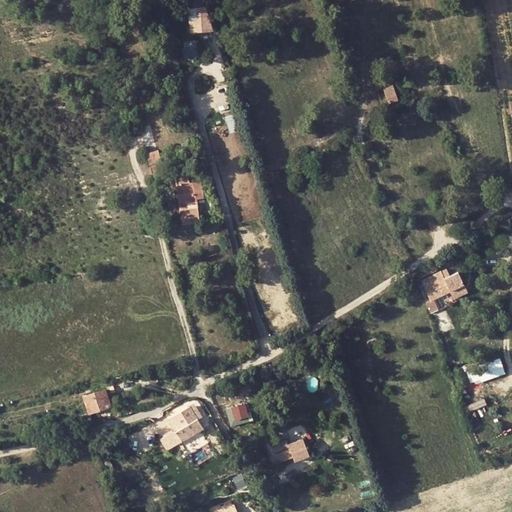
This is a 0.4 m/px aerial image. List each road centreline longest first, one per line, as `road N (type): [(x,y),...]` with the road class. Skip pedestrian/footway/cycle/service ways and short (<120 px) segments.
road 1 (track): [(216,391),(511,193)]
road 2 (unclassified): [(0,453),(216,391)]
road 3 (unknown): [(419,255),(368,144),(365,104)]
